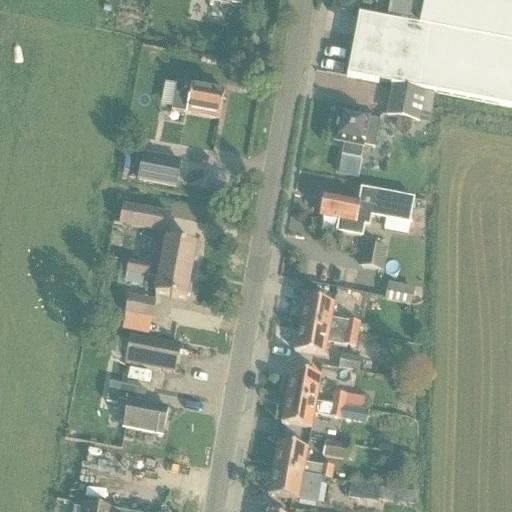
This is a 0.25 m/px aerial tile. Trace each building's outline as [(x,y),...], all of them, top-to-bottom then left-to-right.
[(175,40),(182,5),(158,0),(149,0),(143,33),(175,40)] [(240,9),(241,0),(209,0),(209,3),(240,9)] [(389,0),(386,21),(358,16),(346,77),(511,108),(511,1),(503,0),(389,0)] [(176,84),(171,112),(218,121),(223,92),(176,84)] [(391,87),(385,116),(423,123),(427,124),(430,107),(433,94),(391,87)] [(367,120),(339,114),(334,142),(344,144),(341,158),(359,161),(362,147),(374,149),(379,122),(367,120)] [(181,155),(194,154),(193,127),(180,128),(181,155)] [(179,164),(141,157),(136,181),(174,189),(179,164)] [(358,204),(323,197),(319,218),(338,221),(335,233),(362,238),(364,227),(369,228),(370,218),(409,226),(413,200),(360,190),(358,204)] [(170,215),(122,206),(119,225),(167,234),(170,215)] [(151,255),(149,266),(190,274),(195,248),(164,242),(161,257),(151,255)] [(387,250),(361,246),(357,268),(383,272),(387,250)] [(190,274),(149,266),(149,267),(128,263),(126,274),(157,279),(154,294),(186,300),(190,274)] [(414,289),(388,283),(384,302),(410,308),(414,289)] [(298,326),(357,337),(359,325),(348,323),(348,324),(331,321),(334,306),(332,306),(334,294),(315,291),(312,302),(303,300),(298,326)] [(155,302),(127,296),(123,315),(126,315),(124,325),(143,329),(145,319),(152,320),(155,302)] [(355,350),(357,337),(298,326),(294,353),(324,358),(326,344),(355,350)] [(174,374),(179,347),(130,337),(125,365),(174,374)] [(340,356),(338,368),(357,372),(359,360),(340,356)] [(206,389),(210,375),(183,368),(179,382),(206,389)] [(316,404),(320,378),(290,372),(285,399),(316,404)] [(162,437),(167,409),(142,405),(145,391),(110,385),(106,403),(116,405),(117,400),(128,402),(123,429),(162,437)] [(333,394),(331,406),(344,409),(344,408),(346,397),(333,394)] [(344,409),(331,406),(316,404),(285,399),(281,425),(311,430),(313,417),(329,419),(329,420),(341,422),(342,420),(356,422),(358,411),(344,408),(344,409)] [(352,448),(325,443),(322,458),(349,462),(352,448)] [(277,444),(272,471),(331,481),(333,469),(323,467),(323,468),(305,465),(307,450),(277,444)] [(331,481),(272,471),(267,497),(298,503),(301,487),(319,491),(319,492),(329,494),(329,493),(347,496),(349,485),(350,484),(331,481)] [(347,496),(347,498),(377,503),(380,490),(349,485),(347,496)]
